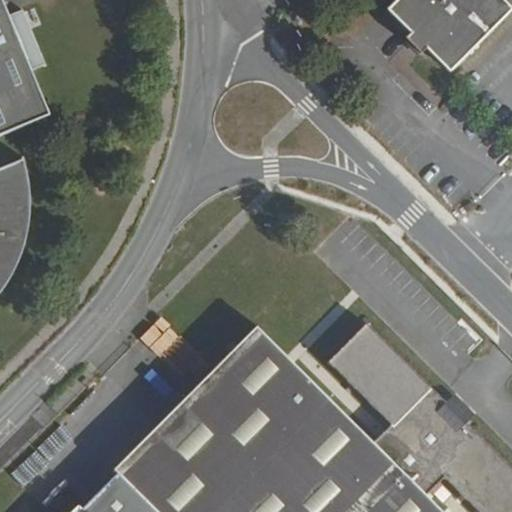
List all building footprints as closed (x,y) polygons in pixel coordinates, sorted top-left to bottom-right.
[(511,13),(511,7),(504,0),(401,0),(391,11),(414,34),(410,39),(425,55),(431,50),(452,73),(511,13)] [(0,142),(49,123),(0,3),(0,142)] [(0,282),(2,279),(11,256),(14,244),(16,231),(16,214),(15,196),(8,172),(0,175),(0,282)] [(511,511),(511,459),(372,320),(334,358),(396,420),(378,438),(262,322),(119,466),(123,470),(165,511),(451,511),(430,491),(449,473),(487,511),(511,511)] [(165,511),(123,470),(82,511),(80,511),(76,508),(71,511),(165,511)]
